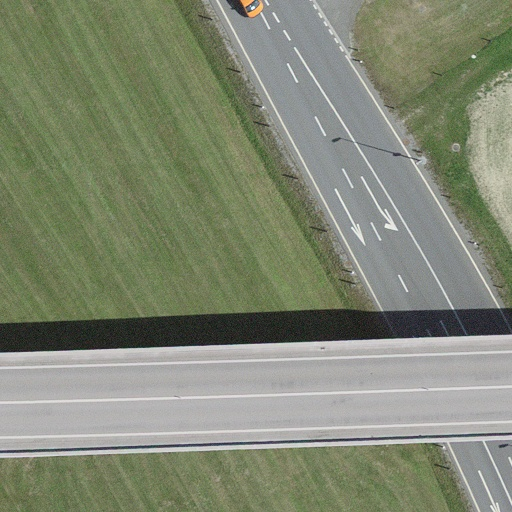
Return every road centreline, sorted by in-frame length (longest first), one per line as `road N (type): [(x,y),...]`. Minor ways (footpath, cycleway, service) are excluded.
road 1 (secondary): [(260,0),(421,288),(511,476)]
road 2 (trunk): [(511,383),(0,401)]
